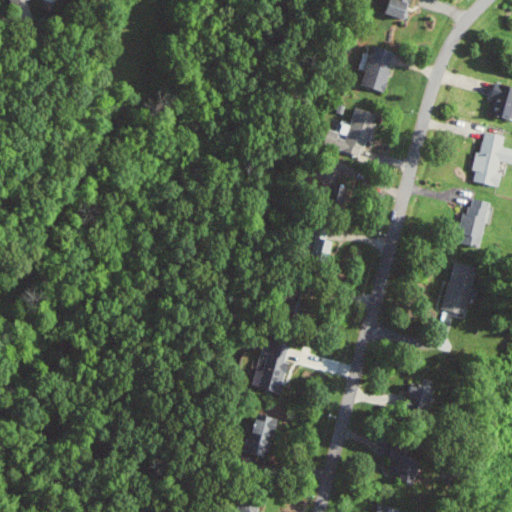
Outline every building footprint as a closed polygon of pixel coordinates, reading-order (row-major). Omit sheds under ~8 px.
[(414,0),(388,0),(384,11),(407,20),(414,0)] [(387,91),(393,66),(385,64),(388,48),(374,45),(364,86),(387,91)] [(491,113),(511,119),(511,86),(497,82),(493,97),(496,98),(491,113)] [(352,126),(343,124),(340,136),(337,135),(334,148),(365,156),(376,112),(356,107),(352,126)] [(506,136),(485,132),(481,152),(477,152),(474,170),(477,171),(475,182),(502,187),(504,175),(498,174),(500,161),(510,163),(511,151),(511,148),(504,147),(506,136)] [(466,213),(462,237),(485,240),(491,201),(473,198),(471,213),(466,213)] [(336,239),(320,235),(316,255),(332,258),(336,239)] [(444,308),(467,314),(480,266),(456,260),(444,308)] [(253,384),(281,392),(289,362),(286,361),(291,344),(266,338),(261,353),(268,355),(264,368),(258,366),(253,384)] [(439,387),(417,382),(412,401),(434,407),(439,387)] [(261,453),(262,445),(273,446),(278,417),(260,413),(253,452),(261,453)] [(415,483),(427,455),(395,441),(388,457),(391,459),(386,470),(415,483)] [(261,511),(263,499),(246,496),(243,511),(261,511)] [(377,511),(398,511),(399,506),(379,503),(377,511)]
